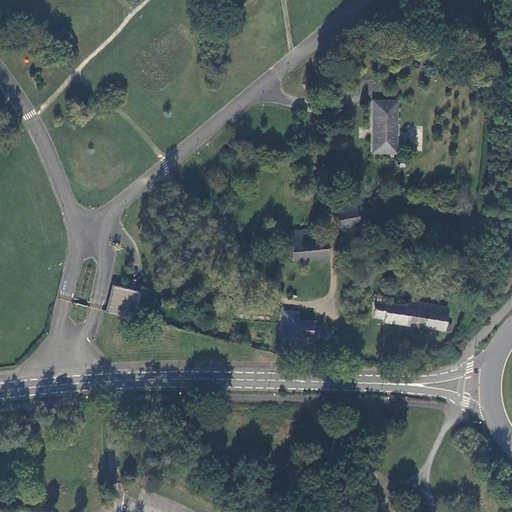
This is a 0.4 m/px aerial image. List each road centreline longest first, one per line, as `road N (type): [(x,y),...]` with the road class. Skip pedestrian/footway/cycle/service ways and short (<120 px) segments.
road 1 (tertiary): [(374,382),(111,381),(0,391)]
road 2 (tertiary): [(374,382),(464,401),(496,421)]
road 3 (tertiary): [(494,357),(468,369),(374,382)]
